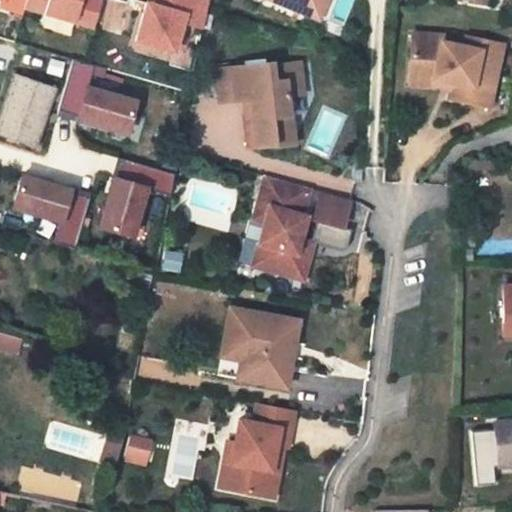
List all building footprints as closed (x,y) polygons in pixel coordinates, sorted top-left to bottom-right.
[(2,0),(0,7),(24,14),(28,0),(2,0)] [(28,0),(26,8),(48,14),(48,17),(76,25),(77,22),(95,28),(103,0),(28,0)] [(156,0),(156,4),(149,2),(139,40),(182,51),(189,25),(202,29),(208,0),(156,0)] [(273,0),(301,10),(305,0),(273,0)] [(318,0),(305,0),(301,10),(313,15),(318,0)] [(415,11),(412,53),(434,53),(454,57),(453,64),(450,73),(490,82),(504,20),(468,12),(466,22),(445,17),(446,13),(415,11)] [(434,60),(453,64),(454,57),(434,53),(412,53),(412,61),(434,60)] [(209,60),(211,93),(236,90),(243,90),(244,107),(238,107),(236,107),(238,139),(263,137),(264,139),(285,137),(283,107),(280,107),(279,89),(285,88),(282,57),(257,59),(257,56),(209,60)] [(292,56),(282,57),(285,88),(294,88),(292,56)] [(138,101),(97,89),(103,69),(75,61),(60,114),(129,133),(138,101)] [(56,91),(15,75),(0,118),(0,134),(36,148),(56,91)] [(174,173),(119,160),(102,227),(137,235),(149,188),(169,193),(174,173)] [(237,256),(288,271),(295,247),(282,243),(286,230),(293,207),(288,206),(296,180),(252,166),(243,194),(254,197),(250,213),(237,256)] [(75,246),(89,194),(23,177),(15,210),(61,221),(56,241),(75,246)] [(307,183),(296,180),(288,206),(293,207),(299,209),(307,183)] [(337,192),(307,183),(299,209),(329,218),(337,192)] [(254,197),(243,194),(239,210),(250,213),(254,197)] [(282,243),(295,247),(299,234),(286,230),(282,243)] [(229,345),(224,371),(273,380),(286,315),(217,302),(210,341),(229,345)] [(223,456),(218,482),(261,490),(266,463),(258,462),(263,437),(274,440),(282,403),(245,396),(241,415),(227,412),(222,435),(219,455),(223,456)] [(511,402),(493,404),(496,446),(511,444),(511,402)] [(91,427),(87,443),(103,446),(106,431),(91,427)] [(122,460),(145,465),(150,439),(127,434),(122,460)] [(206,479),(218,482),(223,456),(219,455),(222,435),(215,434),(206,479)] [(103,446),(87,443),(83,462),(99,465),(103,446)] [(0,511),(5,511),(6,511),(9,500),(0,498),(0,511)] [(511,511),(511,503),(483,506),(483,511),(511,511)]
